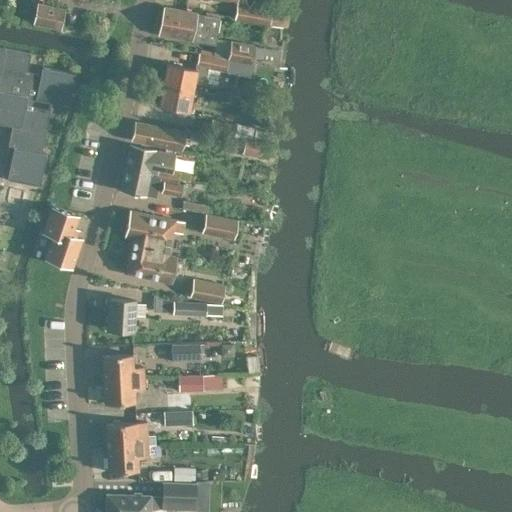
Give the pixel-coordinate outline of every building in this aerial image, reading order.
[(34,0),(30,17),(58,25),(63,6),(39,0),(34,0)] [(234,16),(267,21),(269,6),(236,1),(234,16)] [(204,41),(214,43),(219,16),(196,12),(163,6),(158,32),(204,41)] [(280,48),(254,43),(230,38),(227,57),(251,62),(251,59),(277,64),(280,48)] [(0,120),(11,123),(5,155),(11,156),(7,175),(32,180),(37,181),(43,150),(40,150),(50,99),(66,102),(72,71),(41,65),(39,72),(26,70),(29,51),(30,49),(28,49),(28,51),(3,46),(3,44),(2,44),(2,46),(0,45),(0,120)] [(161,83),(191,88),(192,79),(204,81),(207,66),(225,69),(227,55),(197,51),(195,67),(166,62),(161,83)] [(157,103),(187,109),(191,88),(161,83),(157,103)] [(233,134),(244,136),(261,140),(262,138),(263,128),(235,123),(211,118),(209,129),(233,134)] [(131,137),(180,147),(183,130),(134,120),(131,137)] [(241,156),(261,160),(264,138),(262,138),(261,140),(244,136),(241,156)] [(124,164),(178,175),(179,170),(157,166),(158,162),(163,163),(166,151),(152,148),(153,147),(129,142),(124,164)] [(160,190),(180,194),(182,182),(177,181),(178,175),(124,164),(120,186),(155,193),(158,177),(163,178),(160,190)] [(72,225),(76,212),(50,203),(44,222),(54,226),(43,256),(70,265),(80,234),(75,233),(77,226),(72,225)] [(130,241),(169,248),(172,229),(181,230),(183,220),(128,210),(124,234),(131,235),(130,241)] [(201,229),(233,235),(236,218),(204,212),(201,229)] [(124,271),(172,280),(176,253),(168,252),(169,248),(130,241),(124,271)] [(189,294),(221,299),(224,279),(193,273),(189,294)] [(160,296),(178,296),(178,280),(160,280),(160,296)] [(144,301),(133,300),(133,298),(108,296),(107,327),(132,328),(132,313),(144,313),(144,301)] [(205,312),(205,300),(173,299),(172,311),(205,312)] [(170,359),(198,359),(198,342),(170,342),(170,359)] [(101,353),(102,377),(144,375),(143,364),(133,364),(132,352),(101,353)] [(177,374),(178,389),(202,388),(202,373),(177,374)] [(134,387),(144,386),(144,375),(102,377),(103,401),(134,400),(134,387)] [(199,409),(199,395),(171,395),(171,409),(199,409)] [(143,410),(144,423),(172,422),(171,409),(143,410)] [(105,421),(106,446),(146,444),(146,432),(136,432),(135,421),(105,421)] [(137,455),(147,455),(146,444),(106,446),(107,469),(137,468),(137,455)] [(180,451),(180,465),(203,464),(203,451),(180,451)] [(194,507),(195,481),(162,480),(161,494),(149,494),(149,493),(105,491),(104,511),(148,511),(148,508),(161,505),(161,506),(194,507)]
